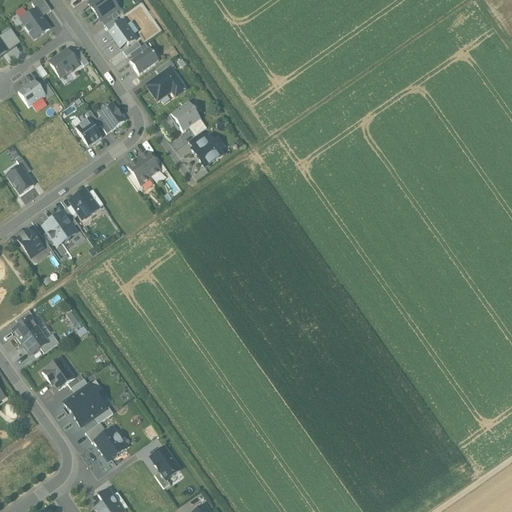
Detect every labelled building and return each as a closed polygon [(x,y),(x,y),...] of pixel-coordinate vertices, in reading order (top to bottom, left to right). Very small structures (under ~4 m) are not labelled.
[(51,12),(42,0),(39,0),(32,6),(36,11),(41,19),(51,12)] [(96,0),(94,1),(88,6),(97,19),(100,23),(115,13),(116,12),(112,7),(116,4),(113,0),(96,0)] [(41,19),(36,11),(20,22),(25,29),(24,30),(28,35),(29,35),(34,41),(49,31),(41,19)] [(115,13),(100,23),(104,28),(119,18),(115,13)] [(135,42),(122,23),(114,28),(116,30),(109,35),(120,50),(126,45),(128,47),(135,42)] [(0,36),(0,43),(6,52),(2,55),(3,57),(21,44),(10,30),(0,36)] [(145,46),(130,56),(134,61),(148,51),(145,46)] [(88,65),(78,50),(73,53),(83,68),(88,65)] [(134,61),(129,64),(139,77),(158,63),(149,50),(148,51),(134,61)] [(67,52),(60,56),(61,57),(56,61),(55,60),(49,64),(59,79),(65,75),(66,77),(73,72),(72,71),(78,67),(67,52)] [(170,62),(155,73),(159,78),(170,69),(170,70),(173,68),(170,62)] [(40,70),(46,77),(50,74),(44,67),(40,70)] [(159,78),(146,87),(157,103),(171,93),(175,99),(184,92),(184,93),(185,92),(185,91),(170,70),(170,69),(159,78)] [(54,96),(44,82),(37,86),(45,98),(47,101),(54,96)] [(37,86),(34,83),(18,94),(28,110),(45,98),(37,86)] [(180,131),(182,134),(188,130),(200,122),(188,105),(168,119),(178,132),(180,131)] [(112,106),(99,115),(101,118),(111,132),(124,123),(112,106)] [(96,121),(90,113),(85,117),(88,121),(96,131),(101,128),(96,121)] [(111,132),(101,118),(96,121),(101,128),(106,136),(111,132)] [(96,131),(88,121),(75,130),(88,149),(101,139),(96,131)] [(207,131),(200,122),(188,130),(194,139),(203,134),(207,131)] [(194,139),(188,144),(193,150),(207,140),(203,134),(194,139)] [(193,150),(191,151),(196,158),(197,158),(200,161),(199,162),(204,169),(222,156),(210,138),(207,140),(193,150)] [(151,161),(147,154),(137,161),(150,180),(160,173),(151,161)] [(167,172),(156,158),(151,161),(160,173),(161,176),(167,172)] [(30,172),(21,159),(16,163),(19,168),(25,176),(30,172)] [(150,180),(137,161),(127,168),(132,175),(140,187),(141,186),(150,180)] [(25,176),(19,168),(6,177),(20,197),(33,187),(25,176)] [(140,187),(132,175),(127,178),(137,193),(143,189),(141,186),(140,187)] [(88,195),(85,192),(69,204),(71,207),(78,217),(80,219),(86,214),(88,217),(98,210),(88,195)] [(103,207),(93,192),(88,195),(98,210),(103,207)] [(78,217),(71,207),(69,209),(66,211),(73,220),(78,217)] [(66,211),(66,210),(55,218),(55,220),(62,215),(72,229),(77,225),(73,220),(66,211)] [(55,220),(43,229),(56,248),(64,243),(66,244),(68,242),(68,240),(76,234),(72,229),(62,215),(55,220)] [(30,231),(17,241),(31,260),(43,251),(44,251),(37,241),(30,231)] [(52,252),(42,238),(37,241),(44,251),(43,251),(47,256),(52,252)] [(29,313),(15,322),(19,328),(30,320),(32,323),(35,322),(29,313)] [(32,323),(30,320),(19,328),(12,333),(21,345),(39,333),(32,323)] [(46,342),(39,333),(21,345),(30,358),(40,350),(48,345),(46,342)] [(52,337),(46,342),(48,345),(40,350),(44,356),(59,346),(52,337)] [(74,381),(60,360),(44,371),(45,372),(42,374),(48,384),(52,382),(59,392),(67,386),(74,381)] [(74,381),(67,386),(70,391),(71,391),(83,382),(84,382),(80,377),(74,381)] [(88,388),(83,382),(71,391),(75,397),(88,388)] [(94,397),(88,388),(75,397),(63,405),(70,415),(71,414),(75,418),(73,419),(81,429),(94,420),(105,412),(98,403),(96,405),(92,399),(94,397)] [(108,409),(105,412),(94,420),(98,426),(100,425),(112,416),(108,409)] [(106,435),(100,425),(98,426),(85,435),(92,445),(94,444),(94,443),(106,435)] [(112,431),(106,435),(94,443),(94,444),(100,451),(98,452),(101,457),(103,456),(108,463),(126,450),(112,431)] [(164,450),(150,460),(155,466),(154,467),(159,474),(160,474),(166,482),(180,472),(164,450)] [(166,482),(160,474),(159,474),(154,477),(163,491),(170,486),(166,482)] [(121,511),(112,498),(108,492),(98,499),(102,505),(96,510),(97,511),(121,511)] [(123,511),(127,509),(117,494),(112,498),(121,511),(123,511)]
